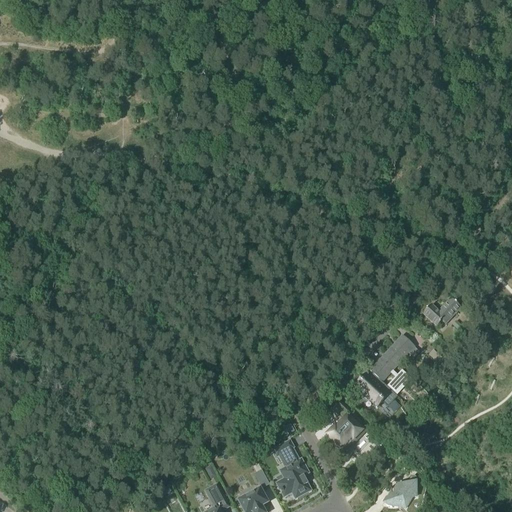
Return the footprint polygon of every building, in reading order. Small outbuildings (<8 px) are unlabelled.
[(446,325),(460,309),(451,300),(441,310),(443,311),(440,315),(431,307),(423,316),(436,329),(442,322),(446,325)] [(460,338),(462,336),(466,332),(456,323),(453,327),(459,332),(456,335),(460,338)] [(402,338),(385,357),(397,367),(409,355),(414,360),(419,355),(402,338)] [(385,357),(371,373),(374,376),(389,390),(393,386),(386,379),(397,367),(385,357)] [(366,377),(355,388),(377,409),(382,403),(388,409),(398,399),(389,390),(374,376),(370,381),(366,377)] [(335,429),(327,437),(339,449),(341,447),(344,449),(349,444),(351,446),(364,433),(356,424),(358,422),(339,403),(330,412),(342,425),(337,430),(335,429)] [(289,436),(294,433),(291,427),(285,430),(289,436)] [(295,500),(310,492),(307,486),(303,478),(303,479),(302,478),(308,475),(301,462),(300,463),(293,450),(294,450),(290,443),(273,452),(277,460),(279,459),(282,464),(284,462),(288,470),(281,474),(285,482),(277,486),(281,492),(280,493),(281,495),(282,495),(284,498),(292,494),(295,500)] [(410,459),(402,467),(408,470),(411,467),(415,471),(419,468),(410,459)] [(254,476),(262,490),(269,486),(261,472),(254,476)] [(414,511),(418,511),(419,511),(420,510),(424,497),(409,483),(409,484),(413,489),(411,491),(408,487),(397,487),(394,492),(394,496),(386,501),(385,503),(385,505),(387,508),(389,509),(405,508),(407,506),(414,511)] [(221,511),(229,508),(218,489),(216,486),(205,493),(215,509),(209,511),(221,511)] [(168,487),(160,491),(163,498),(171,493),(168,487)] [(260,491),(238,503),(243,511),(263,511),(261,508),(268,505),(260,491)]
